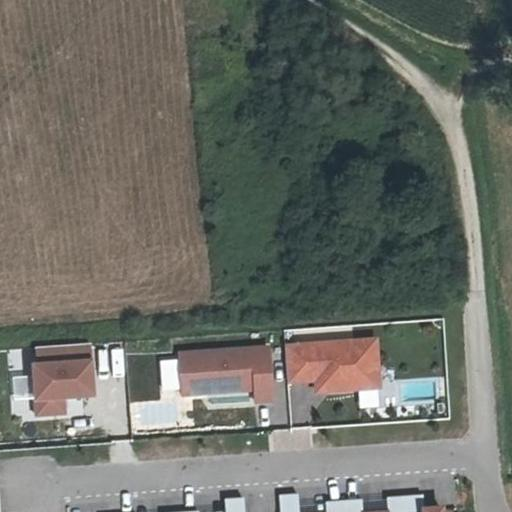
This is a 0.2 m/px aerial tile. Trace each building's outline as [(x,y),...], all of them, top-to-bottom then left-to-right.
[(375,341),(285,348),(287,383),(316,381),(326,380),(327,392),(379,388),(375,341)] [(87,346),(36,350),(37,368),(32,368),(36,417),(63,415),(62,400),(91,398),(87,346)] [(269,349),(179,355),(182,395),(254,390),(255,402),(272,401),(269,349)] [(327,392),(326,380),(316,381),(317,393),(327,392)] [(299,511),(298,496),(279,497),(280,511),(441,511),(441,510),(424,511),(423,496),(387,499),(387,511),(362,511),(361,501),(326,504),(326,511),(299,511)] [(244,511),(243,500),(225,502),(225,511),(244,511)]
